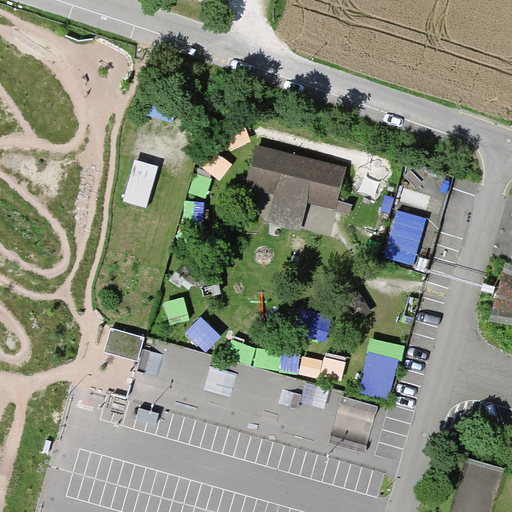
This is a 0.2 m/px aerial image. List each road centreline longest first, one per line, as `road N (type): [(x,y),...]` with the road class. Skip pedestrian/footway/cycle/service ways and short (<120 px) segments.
road 1 (residential): [(506,140),(99,0)]
road 2 (unclassified): [(443,362),(506,140)]
road 3 (unclassified): [(396,511),(443,362)]
